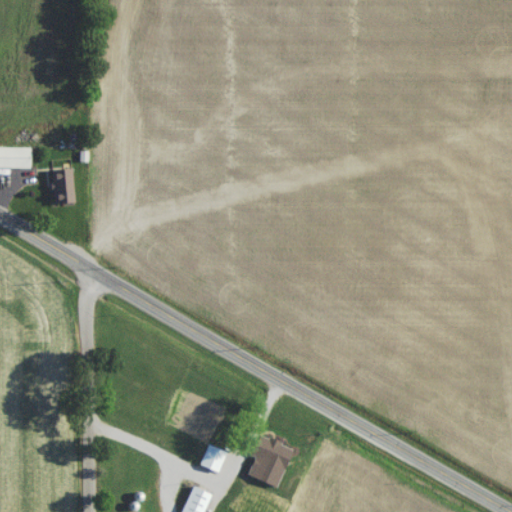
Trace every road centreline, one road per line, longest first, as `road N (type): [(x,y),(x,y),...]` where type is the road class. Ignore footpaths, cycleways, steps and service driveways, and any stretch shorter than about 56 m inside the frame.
road 1 (secondary): [(0,211),(511,509)]
road 2 (residential): [(92,511),(90,266)]
